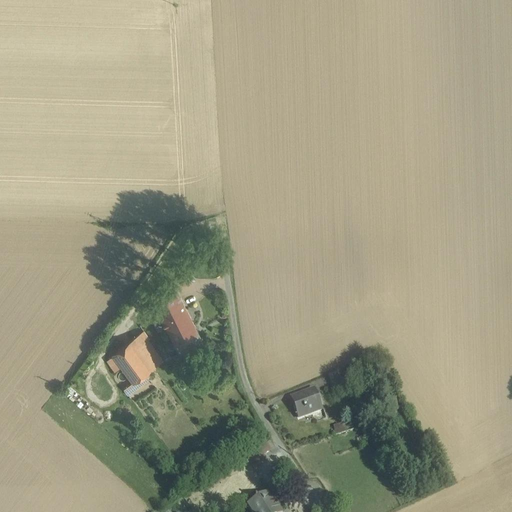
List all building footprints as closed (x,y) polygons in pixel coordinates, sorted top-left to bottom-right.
[(176,291),(149,303),(154,313),(158,311),(173,342),(197,331),(176,291)] [(149,338),(143,331),(112,354),(132,382),(145,374),(145,373),(162,360),(147,340),(149,338)] [(197,331),(173,342),(180,355),(204,345),(197,331)] [(346,370),(328,377),(332,389),(351,382),(346,370)] [(132,382),(132,383),(124,389),(128,394),(148,379),(145,374),(132,382)] [(315,391),(290,400),(297,419),(322,410),(315,391)] [(394,399),(383,401),(385,415),(397,412),(394,399)] [(343,424),(333,428),(336,436),(346,433),(343,424)] [(280,511),(268,492),(247,506),(250,511),(280,511)]
